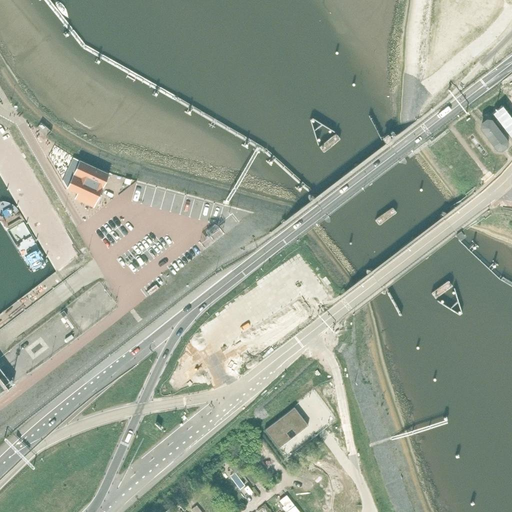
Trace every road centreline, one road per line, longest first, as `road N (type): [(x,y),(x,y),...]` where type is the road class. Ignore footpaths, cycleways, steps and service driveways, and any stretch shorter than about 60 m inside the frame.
road 1 (motorway): [(511,63),(133,356),(0,478)]
road 2 (motorway): [(95,511),(232,393),(511,175)]
road 3 (unclassified): [(0,405),(133,302),(17,120)]
road 4 (unknown): [(0,342),(104,262)]
